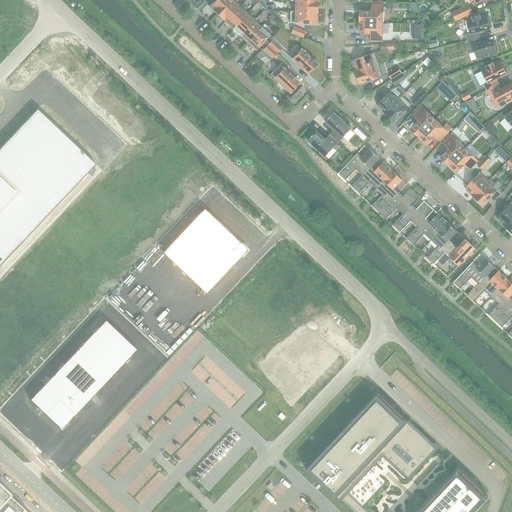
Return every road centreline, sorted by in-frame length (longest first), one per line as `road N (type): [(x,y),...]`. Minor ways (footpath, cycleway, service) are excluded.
road 1 (residential): [(59,12),(376,306),(381,320)]
road 2 (residential): [(381,320),(375,344),(215,511)]
road 3 (residential): [(511,256),(335,89)]
road 4 (residential): [(335,89),(294,125),(163,0)]
road 5 (residential): [(381,320),(511,445)]
